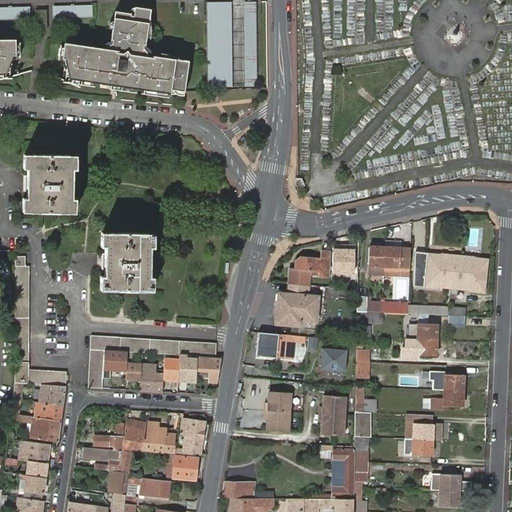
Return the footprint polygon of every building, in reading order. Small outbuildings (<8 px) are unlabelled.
[(218,2),(218,14),(220,85),(232,85),(230,2),(218,2)] [(257,84),(256,2),(243,2),(244,85),(257,84)] [(53,17),(92,16),(91,3),(53,4),(53,17)] [(0,18),(29,18),(28,5),(0,5),(0,18)] [(69,79),(108,85),(110,68),(112,69),(112,75),(122,77),(120,87),(170,94),(171,89),(184,91),(188,60),(153,55),(153,57),(149,57),(142,48),(143,43),(145,43),(150,9),(134,7),(133,15),(129,15),(129,13),(114,11),(110,38),(112,38),(111,43),(102,50),(97,50),(98,47),(63,42),(63,45),(61,58),(63,58),(68,59),(67,62),(64,62),(66,68),(69,79)] [(34,9),(35,29),(46,29),(45,8),(34,9)] [(220,85),(218,14),(208,14),(209,85),(220,85)] [(0,74),(6,75),(9,63),(10,59),(8,58),(7,55),(11,55),(15,55),(15,41),(15,39),(0,38),(0,74)] [(99,48),(98,47),(97,50),(102,50),(111,43),(112,38),(110,38),(109,40),(99,48)] [(153,55),(143,43),(142,48),(149,57),(153,57),(153,55)] [(110,68),(108,85),(111,85),(116,86),(120,87),(122,77),(112,75),(112,69),(110,68)] [(27,176),(26,198),(22,198),(22,212),(75,214),(75,199),(71,199),(72,170),(76,170),(76,155),(24,154),(23,169),(27,169),(27,176)] [(149,277),(150,248),(154,248),(154,234),(101,233),(101,247),(105,247),(105,261),(104,276),(100,276),(100,290),(153,292),(153,277),(149,277)] [(408,274),(409,249),(399,248),(399,242),(384,242),(384,248),(383,272),(408,274)] [(383,272),(384,248),(368,247),(367,273),(383,273),(383,272)] [(356,249),(334,248),(333,274),(355,275),(356,249)] [(459,272),(461,254),(439,252),(440,248),(427,248),(426,252),(415,252),(412,286),(436,288),(436,286),(450,288),(451,271),(459,272)] [(290,266),(288,282),(309,284),(311,274),(330,277),(330,251),(321,250),(320,257),(300,255),(297,260),(296,267),(290,266)] [(473,255),(461,254),(459,272),(451,271),(450,288),(470,290),(470,291),(484,293),(488,259),(473,257),(473,255)] [(25,257),(16,257),(14,383),(20,384),(43,385),(65,386),(66,372),(28,369),(29,266),(25,266),(25,257)] [(407,276),(396,277),(396,300),(408,300),(407,276)] [(309,284),(288,282),(287,293),(279,292),(276,323),(301,326),(302,320),(317,321),(319,297),(308,295),(309,284)] [(366,296),(357,296),(357,311),(381,312),(382,301),(371,300),(370,301),(366,301),(366,296)] [(382,301),(381,312),(400,312),(400,304),(407,304),(407,302),(382,301)] [(437,306),(407,304),(407,313),(436,314),(437,306)] [(448,314),(464,315),(464,306),(449,306),(448,314)] [(357,311),(357,321),(364,321),(381,322),(381,312),(357,311)] [(415,338),(434,339),(435,323),(416,323),(415,338)] [(305,336),(258,332),(256,355),(294,359),(296,340),(304,341),(305,336)] [(197,356),(216,357),(217,342),(91,335),(88,388),(102,388),(104,350),(115,351),(127,351),(173,354),(179,354),(184,355),(197,356)] [(415,338),(405,338),(405,345),(412,346),(413,343),(415,344),(414,354),(433,355),(434,339),(415,338)] [(315,351),(315,339),(307,339),(307,351),(315,351)] [(348,349),(323,347),(321,369),(346,371),(348,349)] [(356,349),(356,361),(369,362),(369,350),(363,349),(356,349)] [(126,363),(127,351),(115,351),(115,365),(126,365),(126,363)] [(178,381),(179,354),(173,354),(173,358),(164,357),(163,374),(162,380),(178,381)] [(184,359),(184,355),(179,354),(178,381),(181,381),(181,375),(194,375),(194,359),(184,359)] [(220,371),(222,357),(216,357),(197,356),(197,370),(220,371)] [(356,361),(356,376),(368,377),(369,362),(356,361)] [(141,379),(142,364),(126,363),(126,365),(126,378),(141,379)] [(157,365),(142,364),(141,379),(140,390),(162,392),(162,380),(163,374),(156,374),(157,365)] [(105,366),(104,388),(120,389),(121,368),(114,368),(114,366),(105,366)] [(444,373),(444,389),(462,390),(463,374),(444,373)] [(198,375),(197,387),(205,388),(206,376),(198,375)] [(62,406),(65,386),(43,385),(42,388),(40,403),(62,406)] [(355,386),(355,410),(368,411),(372,411),(372,397),(363,396),(363,386),(355,386)] [(40,403),(42,388),(36,387),(34,402),(36,402),(40,403)] [(462,390),(444,389),(443,398),(437,398),(436,408),(444,409),(444,405),(461,406),(462,390)] [(291,391),(269,390),(268,401),(265,401),(263,417),(268,418),(267,430),(289,431),(291,391)] [(346,394),(323,393),(323,404),(320,404),(318,422),(322,422),(321,434),(343,435),(346,394)] [(35,407),(34,417),(60,421),(62,406),(40,403),(36,402),(35,407)] [(260,429),(261,411),(243,410),(242,427),(260,429)] [(355,410),(354,436),(362,436),(367,436),(368,411),(355,410)] [(412,413),(404,412),(403,438),(412,438),(412,422),(412,413)] [(34,417),(11,413),(10,420),(26,422),(32,423),(31,433),(30,438),(57,442),(60,421),(34,417)] [(431,423),(431,414),(412,413),(412,422),(431,423)] [(192,454),(201,455),(202,447),(206,422),(182,419),(180,430),(186,431),(183,450),(175,449),(175,453),(192,455),(192,454)] [(412,422),(412,438),(430,439),(440,439),(440,428),(431,428),(431,423),(412,422)] [(129,424),(126,424),(124,438),(122,451),(132,451),(133,448),(143,449),(146,426),(129,424)] [(147,427),(144,452),(169,454),(175,455),(175,453),(175,449),(176,444),(172,443),(173,434),(156,432),(157,427),(147,427)] [(122,451),(124,438),(94,435),(93,445),(115,446),(115,450),(122,451)] [(354,436),(354,447),(354,461),(366,462),(366,450),(362,450),(362,436),(354,436)] [(403,438),(402,438),(402,453),(405,454),(421,454),(430,455),(430,439),(412,438),(403,438)] [(50,445),(19,441),(17,460),(28,461),(47,464),(50,445)] [(354,461),(354,447),(312,445),(311,448),(334,450),(333,492),(311,492),(311,497),(318,497),(353,497),(353,496),(354,472),(354,461)] [(132,451),(122,451),(115,450),(83,448),(83,458),(104,459),(109,460),(109,467),(95,466),(94,469),(113,471),(129,474),(132,451)] [(173,476),(195,480),(198,458),(169,454),(166,475),(173,476)] [(45,478),(47,464),(28,461),(26,475),(45,478)] [(366,462),(354,461),(354,472),(365,472),(366,462)] [(126,493),(129,474),(113,471),(110,492),(126,495),(126,493)] [(434,473),(432,489),(440,489),(458,490),(459,474),(434,473)] [(133,475),(129,474),(126,493),(137,495),(138,491),(132,490),(133,475)] [(45,478),(26,475),(22,475),(21,479),(26,479),(24,490),(23,498),(42,501),(43,493),(45,478)] [(168,495),(170,480),(133,475),(132,490),(138,491),(168,495)] [(224,482),(221,497),(229,497),(255,497),(275,497),(274,489),(255,489),(255,481),(224,482)] [(458,490),(440,489),(439,505),(458,506),(458,490)] [(135,503),(136,503),(137,495),(126,493),(126,495),(126,496),(125,502),(135,503)] [(123,511),(125,502),(126,496),(115,494),(112,511),(123,511)] [(42,511),(44,501),(42,501),(23,498),(17,497),(14,511),(42,511)] [(255,497),(229,497),(229,511),(263,511),(271,506),(271,501),(277,501),(277,497),(275,497),(255,497)] [(303,511),(303,497),(290,497),(290,511),(303,511)] [(318,506),(318,497),(311,497),(303,497),(303,511),(318,511),(318,506)] [(353,511),(353,500),(353,497),(318,497),(318,506),(334,506),(334,511),(353,511)] [(353,511),(366,511),(366,500),(353,500),(353,511)] [(133,511),(135,503),(125,502),(123,511),(133,511)] [(108,511),(109,509),(69,503),(68,511),(69,511),(108,511)]
